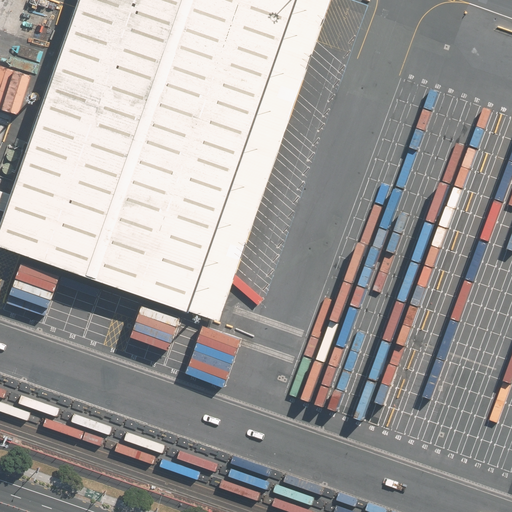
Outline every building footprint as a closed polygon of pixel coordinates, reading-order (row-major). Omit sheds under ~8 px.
[(80,0),(0,230),(0,245),(188,311),(207,257),(212,242),(217,227),(222,212),(228,197),(233,183),(238,169),(243,153),(248,140),(252,126),(258,110),(263,97),(268,81),(273,66),(278,52),(283,39),(288,23),(293,9),(296,0),(80,0)] [(207,257),(188,311),(218,321),(330,0),(296,0),(293,9),(288,23),(283,39),(278,52),(273,66),(268,81),(263,97),(258,110),(252,126),(248,140),(243,153),(238,169),(233,183),(228,197),(222,212),(217,227),(212,242),(207,257)] [(26,141),(18,138),(15,146),(23,149),(26,141)] [(8,160),(10,161),(12,162),(14,162),(16,161),(17,160),(18,158),(19,156),(19,154),(18,152),(16,151),(14,150),(12,150),(11,150),(9,151),(8,152),(7,154),(7,156),(7,158),(8,160)] [(3,173),(5,174),(7,175),(9,175),(11,174),(13,173),(14,171),(14,169),(14,167),(13,165),(12,164),(10,163),(8,163),(6,163),(4,164),(3,165),(2,167),(2,169),(2,171),(3,173)] [(11,194),(0,190),(0,209),(5,211),(11,194)]
